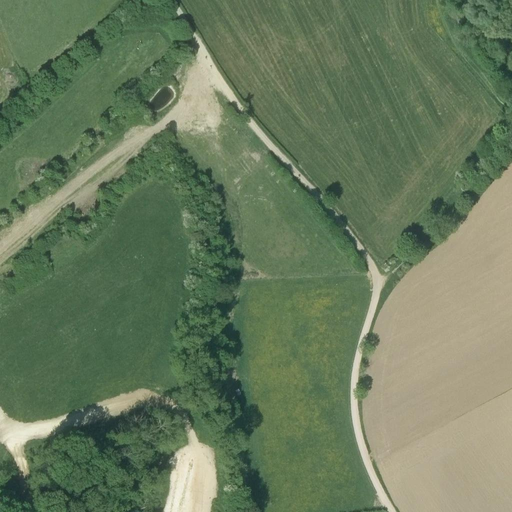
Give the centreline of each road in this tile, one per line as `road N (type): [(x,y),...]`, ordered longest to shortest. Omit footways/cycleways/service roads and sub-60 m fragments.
road 1 (unclassified): [(376,291),(370,264),(244,115),(171,0)]
road 2 (track): [(391,511),(362,452),(353,405),(376,291)]
